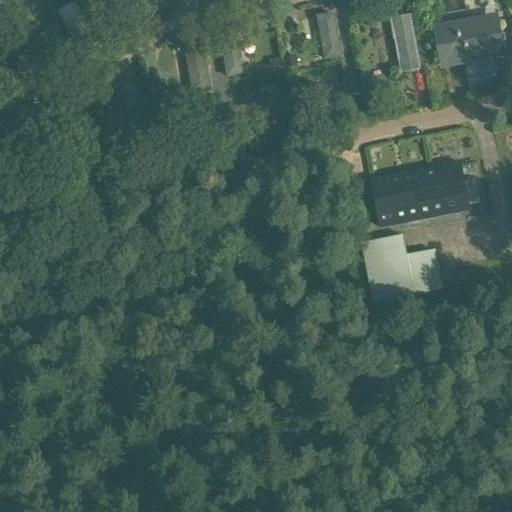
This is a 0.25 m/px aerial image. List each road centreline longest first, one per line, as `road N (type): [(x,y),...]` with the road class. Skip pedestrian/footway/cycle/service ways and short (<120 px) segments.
road 1 (track): [(0,217),(336,139)]
road 2 (track): [(256,511),(285,480),(314,470),(423,511)]
road 3 (residential): [(336,139),(511,103)]
